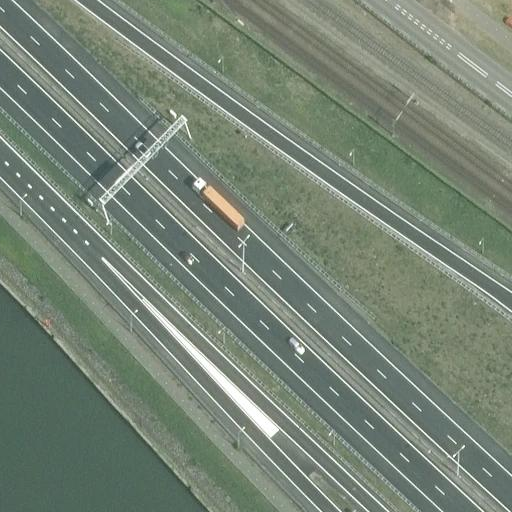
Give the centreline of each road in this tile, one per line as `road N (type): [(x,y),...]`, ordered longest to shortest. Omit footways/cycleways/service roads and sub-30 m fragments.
road 1 (motorway): [(511,494),(0,11)]
road 2 (motorway): [(0,70),(463,511)]
road 3 (motorway): [(511,305),(83,0)]
road 4 (trunk): [(105,252),(380,511)]
road 5 (trunk): [(105,252),(329,511)]
road 6 (unclassified): [(511,96),(386,0)]
road 7 (trunk): [(0,147),(105,252)]
